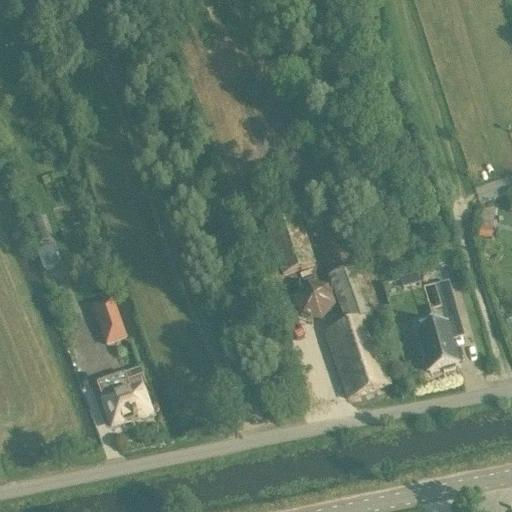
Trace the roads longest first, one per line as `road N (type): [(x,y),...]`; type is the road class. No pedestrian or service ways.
road 1 (unclassified): [(0,491),(511,389)]
road 2 (tertiary): [(344,511),(511,477)]
